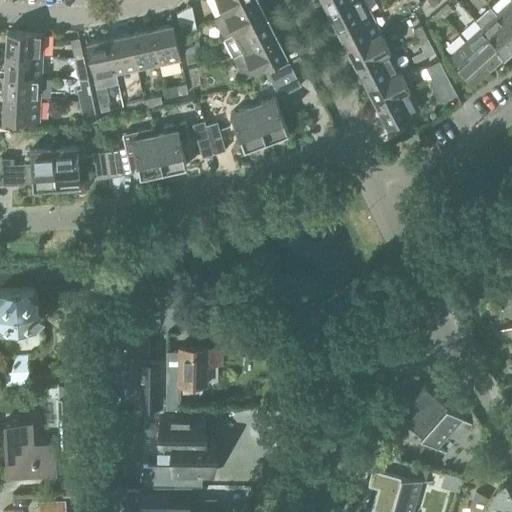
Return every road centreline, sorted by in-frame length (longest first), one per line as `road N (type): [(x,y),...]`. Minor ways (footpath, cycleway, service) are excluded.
road 1 (residential): [(0,221),(145,212),(356,146)]
road 2 (residential): [(319,511),(347,413),(398,351),(437,323)]
road 3 (residential): [(161,0),(93,15),(0,13)]
road 4 (residential): [(356,146),(357,131),(291,0)]
road 5 (residential): [(375,196),(511,111)]
road 6 (residential): [(437,323),(375,196)]
road 7 (residential): [(500,436),(437,323)]
